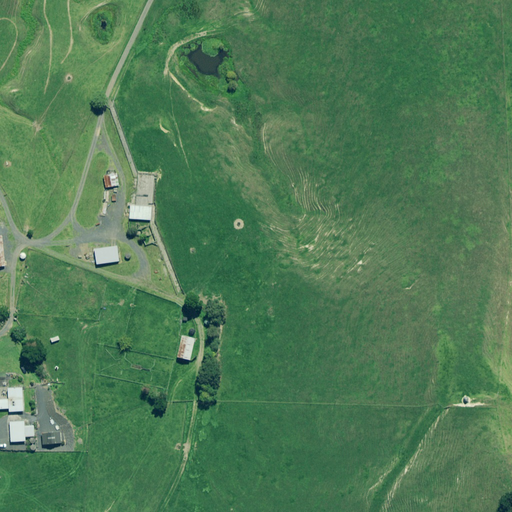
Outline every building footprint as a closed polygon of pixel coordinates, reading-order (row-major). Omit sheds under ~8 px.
[(117,173),(103,176),(105,189),(120,186),(117,173)] [(152,207),(131,206),(130,219),(151,220),(152,207)] [(119,261),(117,246),(95,250),(97,265),(119,261)] [(195,339),(182,336),(177,358),(190,360),(195,339)] [(24,411),(23,388),(8,389),(9,399),(0,399),(0,409),(9,409),(10,412),(24,411)] [(11,442),(26,442),(26,437),(32,436),(32,433),(34,433),(34,426),(25,426),(25,421),(10,421),(11,442)]
